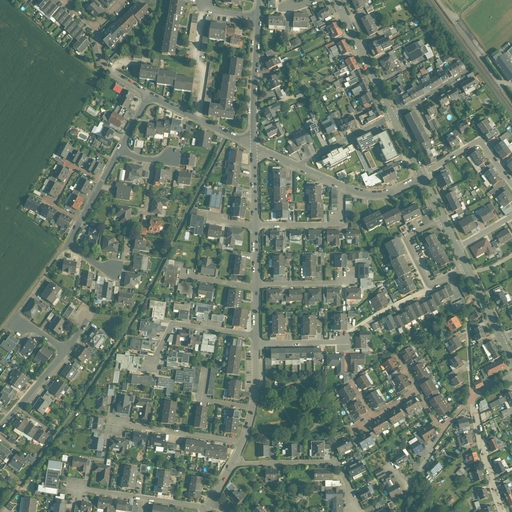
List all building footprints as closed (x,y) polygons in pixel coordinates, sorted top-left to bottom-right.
[(49,1),(47,0),(40,0),(36,5),(42,9),(49,1)] [(101,5),(96,0),(93,0),(92,2),(93,4),(94,3),(98,8),(101,5)] [(361,0),(357,0),(352,3),(356,11),(364,7),(363,4),(361,0)] [(42,9),(42,10),(46,14),(54,5),(49,1),(42,9)] [(185,4),(170,1),(168,16),(180,17),(180,18),(183,18),(185,4)] [(93,4),(87,10),(96,18),(102,12),(98,8),(94,3),(93,4)] [(54,5),(46,14),(51,18),(52,16),(58,9),(54,5)] [(141,5),(138,5),(134,9),(143,19),(152,12),(146,5),(144,5),(141,5)] [(58,9),(52,16),(57,20),(64,12),(59,8),(58,9)] [(143,19),(134,9),(130,13),(129,12),(138,21),(140,23),(143,19)] [(327,9),(319,13),(322,19),(323,19),(331,15),(327,9)] [(64,12),(57,20),(61,24),(69,16),(64,12)] [(138,21),(129,12),(123,18),(132,27),(138,21)] [(198,16),(192,15),(188,41),(194,42),(198,16)] [(69,16),(61,24),(66,28),(72,21),(73,20),(69,16)] [(180,17),(168,16),(166,33),(166,34),(178,35),(180,18),(180,17)] [(369,16),(361,20),(365,28),(373,24),(369,16)] [(132,27),(123,18),(121,20),(121,19),(116,23),(126,34),(129,31),(128,30),(131,27),(132,27)] [(72,21),(66,28),(65,30),(69,34),(76,25),(72,21)] [(126,34),(116,23),(114,25),(113,25),(108,30),(108,31),(106,33),(116,43),(122,37),(122,38),(126,34)] [(337,23),(328,27),(331,32),(339,29),(337,23)] [(226,27),(211,24),(210,26),(209,38),(216,39),(216,40),(217,41),(217,39),(224,40),(224,41),(226,30),(226,27)] [(373,24),(365,28),(369,37),(377,33),(373,24)] [(76,25),(69,34),(74,38),(81,29),(76,25)] [(210,26),(204,25),(202,43),(208,44),(209,38),(210,26)] [(383,35),(391,31),(388,26),(381,30),(383,35)] [(81,29),(74,38),(78,42),(82,37),(86,34),(81,29)] [(339,29),(331,32),(334,38),(342,34),(339,29)] [(241,32),(226,30),(224,41),(224,44),(239,46),(241,32)] [(116,43),(106,33),(104,35),(105,41),(104,42),(105,43),(105,44),(110,50),(117,43),(116,43)] [(178,35),(166,34),(166,33),(165,33),(162,54),(175,56),(178,35)] [(82,37),(78,42),(74,46),(78,49),(77,50),(81,54),(90,44),(82,37)] [(385,39),(379,42),(379,43),(377,44),(379,48),(390,42),(387,38),(387,37),(385,39)] [(294,48),(302,44),(299,38),(291,42),(294,48)] [(345,40),(337,44),(338,47),(340,50),(348,46),(345,40)] [(376,42),(368,46),(371,52),(379,48),(377,44),(376,42)] [(390,42),(379,48),(381,51),(383,50),(384,50),(392,46),(390,42)] [(417,43),(405,50),(412,62),(424,55),(420,49),(417,43)] [(348,46),(340,50),(342,56),(350,52),(348,46)] [(379,48),(371,52),(374,57),(382,53),(381,51),(379,48)] [(275,59),(271,51),(265,53),(269,62),(275,59)] [(392,51),(388,53),(390,57),(390,56),(393,62),(396,60),(392,51)] [(428,52),(424,55),(427,60),(433,57),(432,52),(431,51),(428,52)] [(511,65),(507,59),(504,55),(494,62),(509,82),(511,79),(511,65)] [(390,57),(380,62),(382,67),(384,66),(387,72),(396,67),(393,62),(390,56),(390,57)] [(269,62),(266,64),(269,70),(280,64),(279,64),(276,59),(278,58),(275,59),(269,62)] [(353,58),(345,61),(346,64),(348,67),(356,63),(353,58)] [(243,61),(231,59),(229,77),(236,78),(240,79),(243,61)] [(216,64),(210,63),(207,81),(213,81),(216,64)] [(356,63),(348,67),(349,70),(351,73),(359,69),(356,63)] [(458,63),(452,67),(457,73),(464,68),(462,64),(460,66),(458,63)] [(159,68),(141,66),(140,73),(139,79),(157,82),(157,80),(159,71),(159,68)] [(452,67),(446,71),(448,73),(446,75),(449,78),(457,73),(452,67)] [(159,71),(157,80),(157,82),(157,85),(174,87),(175,86),(176,77),(177,74),(159,71)] [(442,72),(439,74),(438,71),(437,71),(437,73),(438,75),(437,75),(442,84),(448,81),(442,72)] [(354,72),(351,74),(352,76),(344,81),(345,84),(348,83),(357,78),(354,72)] [(276,75),(271,78),(272,80),(267,82),(271,91),(280,86),(279,82),(279,81),(276,75)] [(438,77),(431,81),(435,88),(442,84),(437,75),(438,75),(437,75),(438,77)] [(229,77),(223,76),(220,100),(221,100),(232,102),(234,102),(233,102),(236,78),(229,77)] [(176,77),(175,86),(174,87),(174,90),(192,93),(193,82),(194,79),(176,77)] [(357,78),(348,83),(349,86),(359,81),(357,78)] [(431,81),(428,82),(426,79),(424,80),(429,91),(435,88),(431,81)] [(429,91),(424,80),(421,81),(422,84),(421,85),(422,86),(420,87),(424,94),(429,91)] [(469,80),(460,85),(464,93),(474,87),(469,80)] [(213,81),(207,81),(204,101),(210,102),(213,81)] [(358,88),(352,91),(353,94),(363,90),(360,84),(357,86),(358,88)] [(414,91),(411,86),(411,85),(411,84),(409,85),(411,89),(407,92),(412,101),(418,98),(414,91)] [(114,92),(120,95),(123,90),(118,86),(114,92)] [(423,95),(419,88),(414,91),(418,98),(423,95)] [(454,89),(445,94),(450,103),(458,98),(459,97),(458,96),(454,89)] [(120,95),(123,96),(118,104),(127,109),(130,103),(130,104),(132,102),(131,101),(134,96),(128,93),(128,92),(123,90),(120,95)] [(353,94),(352,95),(353,98),(359,95),(360,98),(365,95),(363,90),(353,94)] [(397,90),(391,93),(395,101),(401,98),(400,95),(399,95),(397,90)] [(360,98),(364,106),(370,103),(374,100),(370,93),(365,95),(360,98)] [(401,98),(405,105),(412,101),(408,94),(401,98)] [(445,94),(437,99),(441,107),(445,105),(446,106),(451,103),(450,103),(445,94)] [(232,102),(221,100),(220,107),(210,105),(210,104),(208,114),(208,117),(233,120),(235,108),(231,108),(232,102)] [(378,108),(374,100),(370,103),(371,106),(373,110),(378,108)] [(431,102),(424,106),(429,116),(436,112),(431,102)] [(127,109),(118,104),(113,113),(124,119),(129,111),(126,110),(127,109)] [(271,108),(265,111),(267,114),(265,114),(267,119),(269,119),(271,118),(275,116),(274,112),(281,109),(279,104),(271,108)] [(378,108),(373,110),(375,115),(377,118),(382,116),(378,108)] [(124,119),(113,113),(112,116),(110,116),(109,116),(108,117),(109,119),(107,121),(111,123),(119,127),(123,119),(124,120),(124,119)] [(429,141),(414,113),(405,117),(420,146),(425,143),(429,141)] [(352,115),(347,118),(348,119),(345,120),(349,129),(357,125),(352,115)] [(488,119),(480,124),(479,127),(481,129),(488,124),(489,125),(491,123),(488,119)] [(345,120),(342,122),(341,121),(337,122),(342,132),(349,129),(345,120)] [(181,122),(172,121),(172,123),(171,131),(179,132),(180,132),(180,129),(181,122)] [(172,123),(165,122),(164,124),(163,137),(169,138),(171,131),(172,123)] [(457,127),(458,129),(461,134),(470,129),(465,122),(457,127)] [(164,124),(156,123),(156,126),(155,134),(154,137),(154,138),(162,139),(163,137),(164,124)] [(273,126),(272,124),(264,128),(269,137),(277,133),(279,138),(284,135),(278,123),(273,126)] [(332,125),(331,123),(323,126),(327,134),(331,132),(334,130),(332,125)] [(156,126),(148,124),(146,135),(154,137),(155,134),(156,126)] [(481,129),(480,129),(484,135),(492,130),(489,125),(488,124),(481,129)] [(315,125),(309,128),(312,136),(316,134),(316,133),(320,132),(318,128),(317,128),(315,125)] [(102,133),(111,138),(114,133),(110,131),(104,128),(102,133)] [(492,130),(484,135),(489,141),(497,136),(492,130)] [(298,133),(304,145),(306,144),(306,143),(308,142),(309,142),(306,137),(303,131),(298,133)] [(386,132),(373,138),(375,143),(379,141),(380,143),(378,144),(380,147),(382,146),(384,150),(380,151),(386,163),(385,163),(385,164),(398,157),(394,148),(386,132)] [(111,138),(102,133),(101,133),(101,134),(100,134),(99,136),(100,136),(99,137),(97,140),(95,139),(92,146),(99,150),(103,144),(110,147),(114,139),(111,138)] [(211,135),(198,133),(197,139),(210,141),(211,135)] [(304,145),(298,133),(293,136),(296,142),(298,147),(299,147),(301,146),(304,145)] [(373,138),(370,133),(356,140),(362,152),(365,151),(365,150),(376,144),(375,143),(373,138)] [(507,133),(500,138),(502,141),(510,136),(507,133)] [(454,136),(447,140),(452,148),(459,144),(454,136)] [(210,141),(197,139),(196,146),(209,148),(210,141)] [(502,141),(493,148),(497,153),(506,147),(502,141)] [(71,147),(63,143),(60,149),(66,152),(67,152),(67,151),(68,152),(71,147)] [(420,146),(418,147),(420,153),(428,149),(425,143),(420,146)] [(297,151),(293,144),(287,147),(291,155),(297,151)] [(330,154),(322,159),(323,161),(322,162),(324,166),(325,166),(327,169),(336,165),(337,167),(344,163),(343,161),(350,157),(349,154),(350,153),(348,149),(346,149),(345,147),(338,150),(337,150),(330,154)] [(506,147),(497,153),(502,160),(511,153),(506,147)] [(66,152),(60,149),(58,154),(65,158),(68,152),(67,151),(67,152),(66,152)] [(428,149),(420,153),(423,158),(431,154),(428,149)] [(476,152),(470,156),(474,162),(482,156),(478,150),(476,152)] [(76,151),(73,155),(70,161),(76,164),(81,154),(76,151)] [(236,152),(234,152),(232,162),(241,164),(242,153),(236,152)] [(376,168),(369,152),(364,154),(372,170),(376,168)] [(81,154),(76,164),(81,166),(83,162),(86,157),(81,154)] [(195,156),(185,154),(183,166),(187,166),(193,167),(195,156)] [(423,158),(427,166),(435,163),(431,154),(423,158)] [(482,156),(474,162),(479,167),(483,164),(486,161),(482,156)] [(88,165),(86,169),(91,172),(97,163),(91,160),(88,165)] [(232,162),(230,162),(229,169),(240,171),(241,164),(232,162)] [(97,163),(91,172),(97,175),(100,169),(102,165),(97,163)] [(142,167),(128,165),(125,181),(131,182),(132,176),(141,178),(141,177),(142,170),(142,167)] [(63,168),(59,166),(56,171),(66,176),(69,171),(63,168)] [(279,171),(279,168),(273,168),(273,172),(274,172),(274,180),(275,180),(285,180),(285,171),(279,171)] [(486,168),(479,173),(482,176),(484,174),(488,171),(486,168)] [(240,171),(229,169),(228,176),(238,178),(240,171)] [(383,173),(381,174),(382,174),(384,179),(386,183),(396,178),(391,169),(383,173)] [(488,171),(484,174),(488,180),(496,174),(492,169),(488,171)] [(165,172),(157,170),(155,183),(163,184),(164,179),(167,179),(168,179),(168,173),(165,173),(165,172)] [(66,176),(56,171),(53,176),(53,177),(57,179),(63,182),(66,176)] [(382,171),(368,177),(366,173),(361,176),(363,180),(364,183),(367,182),(370,187),(381,181),(379,176),(382,174),(381,174),(383,173),(382,171)] [(191,175),(179,173),(177,181),(177,183),(178,183),(190,185),(191,175)] [(442,175),(436,178),(438,182),(439,182),(442,188),(449,184),(448,181),(449,180),(445,174),(445,173),(442,175)] [(496,174),(488,180),(493,186),(500,181),(496,174)] [(228,176),(226,186),(236,187),(237,187),(238,178),(228,176)] [(86,181),(82,179),(79,184),(89,190),(92,184),(86,181)] [(285,188),(285,180),(275,180),(275,188),(285,188)] [(54,184),(50,182),(48,187),(57,192),(60,187),(54,184)] [(89,190),(79,184),(76,189),(76,190),(80,192),(86,195),(89,190)] [(57,192),(48,187),(45,192),(47,193),(54,198),(57,192)] [(122,188),(118,187),(118,188),(118,192),(118,193),(118,199),(129,200),(131,189),(122,188)] [(320,195),(320,187),(314,187),(309,187),(309,195),(320,195)] [(218,192),(208,190),(207,196),(211,196),(210,207),(219,208),(221,197),(222,188),(219,188),(218,192)] [(285,196),(285,188),(275,188),(274,188),(274,196),(285,196)] [(506,191),(499,197),(502,201),(510,196),(510,195),(506,191)] [(450,194),(445,196),(448,203),(456,199),(453,192),(450,194)] [(77,197),(73,195),(71,200),(80,205),(83,200),(77,197)] [(320,203),(320,195),(310,195),(310,203),(311,203),(320,203)] [(502,201),(501,202),(505,207),(507,210),(511,207),(509,204),(511,201),(511,198),(510,195),(510,196),(502,201)] [(286,203),(285,196),(274,196),(274,204),(276,204),(278,204),(286,204),(286,203)] [(35,200),(30,197),(25,207),(30,209),(35,200)] [(168,201),(154,199),(152,213),(158,214),(161,214),(162,206),(167,207),(168,201)] [(241,200),(236,199),(236,200),(234,208),(240,209),(246,210),(247,201),(241,200)] [(456,199),(448,203),(453,212),(455,211),(461,208),(456,199)] [(41,203),(35,200),(30,209),(35,212),(38,208),(41,203)] [(80,205),(71,200),(68,205),(72,208),(77,211),(80,205)] [(286,203),(286,204),(278,204),(276,204),(276,212),(288,212),(287,203),(286,203)] [(323,211),(323,203),(320,203),(311,203),(311,211),(323,211)] [(416,205),(400,213),(403,219),(405,224),(421,216),(416,205)] [(43,211),(41,215),(46,218),(51,208),(46,206),(43,211)] [(131,209),(117,207),(116,215),(121,216),(120,222),(128,223),(131,209)] [(51,208),(46,218),(51,221),(53,217),(56,211),(51,208)] [(246,210),(240,209),(234,208),(233,217),(238,218),(244,219),(246,210)] [(427,208),(422,211),(425,217),(430,214),(427,208)] [(491,212),(489,208),(484,211),(484,213),(489,220),(494,217),(491,212)] [(389,213),(394,224),(403,219),(400,213),(397,209),(389,213)] [(323,219),(323,211),(311,211),(311,219),(323,219)] [(370,217),(376,227),(384,223),(381,217),(379,212),(370,217)] [(394,224),(389,213),(381,217),(384,223),(387,228),(394,224)] [(484,213),(482,214),(479,215),(484,223),(489,220),(484,213)] [(59,220),(57,224),(62,227),(67,217),(62,214),(59,220)] [(196,217),(192,216),(190,227),(196,228),(195,233),(201,234),(203,218),(196,217)] [(470,216),(470,217),(465,220),(464,220),(471,231),(471,230),(476,227),(476,228),(477,228),(473,222),(470,216)] [(72,220),(67,217),(62,227),(67,229),(67,230),(69,226),(72,220)] [(376,227),(370,217),(363,220),(368,231),(376,227)] [(471,231),(464,220),(465,221),(459,224),(458,223),(465,235),(465,234),(465,233),(470,230),(471,231)] [(158,223),(150,222),(149,231),(159,232),(160,227),(161,227),(162,223),(158,222),(158,223)] [(405,225),(399,228),(402,233),(408,231),(405,225)] [(213,227),(209,226),(208,235),(220,237),(222,228),(216,227),(216,226),(213,226),(213,227)] [(243,231),(229,229),(228,238),(227,246),(228,246),(229,247),(229,246),(232,247),(233,239),(237,239),(237,240),(242,241),(243,231)] [(511,237),(507,229),(503,231),(504,232),(496,237),(499,242),(503,241),(504,242),(511,237)] [(94,231),(90,230),(88,237),(85,237),(85,242),(89,243),(89,246),(96,247),(97,240),(98,240),(99,233),(94,233),(94,231)] [(279,233),(279,231),(270,232),(270,240),(277,240),(277,246),(283,246),(283,241),(283,234),(283,232),(281,233),(279,233)] [(296,232),(290,232),(290,237),(290,241),(301,240),(301,231),(296,231),(296,232)] [(321,231),(308,231),(308,233),(308,239),(309,239),(315,239),(315,245),(320,245),(320,241),(321,241),(321,231)] [(360,235),(360,231),(346,231),(346,239),(353,239),(353,244),(358,243),(358,235),(360,235)] [(336,233),(336,232),(327,232),(327,235),(327,238),(327,241),(334,241),(334,247),(339,247),(339,240),(339,234),(339,233),(336,233)] [(433,235),(426,239),(430,247),(438,244),(437,243),(433,235)] [(112,238),(105,237),(103,251),(117,253),(118,244),(111,243),(112,238)] [(144,238),(136,237),(136,241),(137,241),(136,250),(140,251),(145,252),(147,243),(143,242),(144,238)] [(397,239),(386,245),(394,261),(402,257),(405,255),(397,239)] [(482,242),(477,245),(477,244),(470,248),(475,256),(479,254),(486,251),(489,256),(494,254),(494,253),(491,249),(486,239),(482,242)] [(438,244),(430,247),(429,248),(434,258),(436,257),(444,254),(438,243),(437,243),(438,244)] [(449,263),(444,254),(436,257),(441,267),(449,263)] [(139,257),(135,256),(135,257),(134,267),(141,268),(141,270),(147,271),(149,258),(139,257)] [(315,256),(306,256),(306,267),(315,267),(315,256)] [(346,268),(346,256),(336,256),(336,268),(346,268)] [(240,258),(236,257),(235,266),(246,268),(247,259),(240,258)] [(284,268),(284,257),(273,257),(273,268),(274,268),(284,268)] [(394,261),(392,262),(399,278),(407,274),(410,273),(402,257),(394,261)] [(162,269),(173,270),(173,267),(167,266),(168,263),(168,260),(167,260),(162,269)] [(211,261),(204,260),(203,264),(202,272),(203,273),(203,274),(213,275),(214,270),(215,265),(210,265),(211,261)] [(76,264),(63,262),(65,262),(65,264),(64,271),(69,272),(68,273),(69,274),(69,272),(75,273),(76,268),(76,264)] [(369,278),(368,265),(359,265),(359,279),(361,279),(366,279),(367,279),(367,278),(369,278)] [(246,268),(235,266),(234,275),(238,276),(244,277),(246,268)] [(315,267),(306,267),(306,277),(306,278),(312,278),(315,277),(315,267)] [(284,276),(284,268),(274,268),(274,275),(274,281),(280,281),(280,278),(281,278),(281,276),(284,276)] [(173,270),(162,269),(161,271),(163,272),(166,273),(165,283),(175,284),(176,280),(174,280),(175,278),(176,278),(177,271),(173,270)] [(90,274),(85,274),(85,272),(83,285),(90,286),(91,286),(92,281),(93,274),(90,273),(90,274)] [(137,276),(126,274),(124,287),(134,288),(135,281),(139,282),(140,276),(137,276)] [(399,278),(398,279),(400,284),(410,280),(407,274),(399,278)] [(410,280),(400,284),(403,290),(413,285),(410,280)] [(60,289),(51,283),(46,290),(55,296),(60,289)] [(193,285),(182,283),(182,285),(181,291),(180,294),(188,295),(188,298),(191,299),(193,285)] [(96,284),(95,290),(95,294),(98,294),(99,291),(103,291),(104,285),(96,284)] [(112,286),(104,284),(104,285),(103,291),(103,297),(110,298),(112,286)] [(403,290),(402,290),(405,295),(415,290),(413,285),(403,290)] [(213,288),(200,286),(199,288),(199,293),(198,298),(206,299),(211,300),(213,288)] [(339,289),(339,290),(334,290),(334,289),(334,290),(327,290),(327,292),(327,297),(335,297),(335,303),(334,303),(334,307),(340,306),(340,298),(340,289),(339,289)] [(445,289),(431,296),(433,299),(437,307),(444,303),(442,301),(449,297),(447,294),(445,290),(445,289)] [(55,296),(46,290),(42,297),(52,304),(57,298),(55,296)] [(230,299),(241,300),(242,291),(230,290),(230,291),(231,292),(230,299)] [(302,301),(302,290),(294,290),(294,291),(290,291),(289,291),(289,295),(289,300),(295,300),(295,302),(302,301)] [(321,302),(320,290),(308,290),(309,300),(309,302),(321,302)] [(360,290),(346,290),(346,299),(360,299),(360,290)] [(282,295),(282,291),(267,291),(267,303),(273,303),(273,300),(282,299),(283,299),(282,295)] [(377,297),(381,306),(387,303),(382,293),(376,296),(377,297)] [(504,297),(502,293),(495,297),(495,298),(496,301),(495,301),(497,305),(498,304),(499,308),(507,304),(506,300),(505,296),(504,297)] [(132,296),(120,294),(119,302),(123,303),(122,304),(124,304),(124,303),(131,304),(132,296)] [(381,306),(377,297),(373,300),(374,302),(372,303),(376,310),(381,307),(381,306)] [(34,299),(26,310),(33,315),(33,314),(36,311),(38,309),(42,312),(44,309),(45,308),(41,305),(41,304),(34,299)] [(241,300),(230,299),(229,306),(228,306),(227,308),(236,309),(240,309),(241,300)] [(433,299),(426,303),(431,312),(432,314),(438,310),(437,307),(433,299)] [(460,301),(452,305),(456,312),(464,307),(460,301)] [(50,307),(43,302),(41,304),(41,305),(45,308),(44,309),(47,311),(50,307)] [(165,304),(151,302),(150,307),(156,308),(155,319),(160,319),(163,320),(165,304)] [(419,306),(418,303),(411,306),(417,319),(424,316),(419,306)] [(431,312),(426,303),(419,306),(424,316),(431,312)] [(189,305),(184,304),(184,305),(174,304),(173,310),(180,311),(179,318),(187,319),(187,316),(188,316),(189,308),(190,305),(189,305)] [(209,308),(196,306),(195,312),(203,313),(202,314),(204,314),(203,318),(197,317),(196,321),(207,323),(209,311),(210,308),(209,308)] [(417,319),(411,306),(404,309),(406,313),(406,312),(411,322),(417,319)] [(476,308),(471,310),(474,315),(475,319),(481,316),(476,308)] [(240,309),(236,309),(234,318),(247,319),(248,310),(240,309)] [(33,315),(26,310),(24,313),(32,318),(34,315),(33,314),(33,315)] [(406,313),(399,316),(404,326),(411,323),(411,322),(406,312),(406,313)] [(346,320),(346,315),(335,315),(335,331),(346,331),(346,323),(347,323),(347,320),(346,320)] [(391,315),(384,319),(390,331),(397,328),(392,319),(393,319),(391,315)] [(284,323),(284,316),(272,316),(272,317),(273,317),(273,327),(284,327),(284,326),(283,326),(283,323),(284,323)] [(393,319),(392,319),(397,328),(397,330),(404,326),(399,316),(393,319)] [(315,326),(315,317),(304,317),(304,321),(304,326),(315,326)] [(461,327),(455,318),(456,317),(455,317),(447,322),(445,324),(447,327),(448,327),(452,332),(451,333),(461,327),(461,326),(461,327)] [(57,318),(55,320),(54,320),(52,323),(53,323),(50,327),(61,335),(59,333),(60,331),(61,331),(62,330),(62,329),(62,328),(65,325),(65,324),(57,318)] [(247,319),(234,318),(233,326),(245,328),(247,319)] [(152,325),(142,323),(141,330),(148,331),(148,336),(155,337),(156,332),(159,332),(160,326),(159,326),(152,325)] [(315,336),(315,326),(304,326),(304,332),(305,332),(305,336),(308,336),(315,336)] [(284,335),(284,327),(273,327),(273,335),(274,335),(276,335),(284,335)] [(476,329),(475,329),(476,332),(475,333),(476,336),(475,336),(483,333),(480,327),(476,329)] [(94,329),(86,341),(94,347),(103,335),(98,332),(94,329)] [(192,333),(179,331),(179,332),(181,332),(180,336),(187,337),(185,346),(194,348),(195,341),(196,338),(192,338),(192,333)] [(360,337),(355,337),(356,349),(361,349),(368,349),(366,349),(366,347),(364,347),(364,340),(370,340),(370,333),(360,333),(360,337)] [(483,333),(475,336),(476,339),(475,339),(476,342),(477,341),(484,338),(485,338),(483,333)] [(216,336),(204,334),(202,345),(201,349),(210,351),(210,352),(213,353),(214,346),(209,345),(209,341),(210,341),(210,340),(215,341),(216,336)] [(178,336),(173,335),(172,345),(179,346),(180,342),(177,342),(178,336)] [(18,342),(10,336),(6,342),(4,341),(0,346),(7,351),(9,347),(13,350),(17,344),(18,342)] [(459,342),(460,342),(457,338),(457,337),(455,338),(449,342),(451,346),(448,348),(451,353),(462,346),(459,342)] [(243,340),(232,338),(231,347),(242,349),(243,340)] [(24,348),(21,352),(21,353),(24,355),(26,353),(29,356),(37,345),(30,339),(24,348)] [(152,342),(143,341),(140,341),(140,340),(133,339),(132,350),(139,351),(139,348),(151,350),(152,342)] [(492,341),(486,345),(490,353),(491,353),(496,350),(492,341)] [(21,347),(17,344),(13,350),(17,353),(21,347)] [(95,351),(89,346),(86,350),(89,353),(91,355),(95,351)] [(43,347),(35,358),(34,360),(39,363),(40,361),(45,364),(45,365),(53,354),(53,353),(52,354),(46,350),(47,349),(43,347)] [(81,347),(75,356),(83,362),(89,353),(86,350),(81,347)] [(242,349),(231,347),(230,356),(240,358),(242,349)] [(406,350),(400,354),(404,359),(413,353),(410,348),(406,350)] [(496,350),(491,353),(493,358),(494,360),(500,357),(497,350),(496,350)] [(179,353),(172,352),(171,358),(168,357),(167,362),(174,363),(176,364),(177,357),(182,358),(181,363),(187,364),(188,354),(179,352),(179,353)] [(413,353),(404,359),(407,365),(414,360),(417,359),(413,353)] [(140,358),(134,357),(130,357),(130,358),(125,357),(125,356),(119,355),(118,362),(122,362),(121,364),(120,370),(121,370),(121,367),(128,368),(134,368),(135,364),(139,365),(140,358)] [(335,357),(335,355),(327,355),(327,367),(337,367),(338,375),(344,375),(344,373),(344,355),(339,355),(339,357),(335,357)] [(364,365),(364,355),(351,355),(351,373),(356,372),(356,365),(364,365)] [(230,356),(228,356),(227,365),(228,365),(239,366),(240,358),(230,356)] [(457,356),(450,361),(455,369),(463,364),(460,359),(459,360),(457,356)] [(389,361),(383,364),(386,370),(396,364),(392,359),(389,361)] [(502,360),(480,370),(484,379),(506,368),(502,360)] [(81,367),(75,362),(72,367),(77,371),(81,367)] [(396,364),(386,370),(390,375),(397,371),(399,370),(396,364)] [(417,366),(411,369),(415,375),(424,369),(421,364),(417,366)] [(72,367),(68,365),(61,375),(70,381),(77,371),(72,367)] [(239,366),(228,365),(227,374),(238,376),(239,366)] [(424,369),(415,375),(418,380),(424,377),(427,375),(424,369)] [(28,379),(15,370),(12,374),(17,378),(12,384),(11,383),(11,384),(12,385),(19,390),(20,390),(28,379)] [(194,373),(189,373),(188,374),(186,373),(184,373),(184,372),(177,371),(175,381),(175,382),(182,383),(183,380),(187,381),(186,390),(192,391),(193,384),(193,383),(189,383),(190,377),(194,377),(194,375),(194,373)] [(145,377),(133,375),(132,382),(144,383),(144,386),(150,387),(151,385),(151,380),(152,377),(145,376),(145,377)] [(396,379),(393,381),(396,386),(406,380),(402,375),(396,379)] [(452,380),(456,387),(463,382),(459,375),(457,377),(452,380)] [(370,385),(364,376),(360,378),(357,380),(363,390),(366,388),(369,388),(369,386),(370,385)] [(175,381),(159,378),(159,381),(158,386),(169,388),(168,395),(173,395),(175,382),(175,381)] [(57,379),(48,391),(56,397),(57,397),(62,390),(66,393),(70,388),(57,379)] [(406,380),(396,386),(400,392),(404,389),(409,386),(406,380)] [(427,382),(420,386),(424,391),(433,385),(430,380),(427,382)] [(480,380),(473,384),(476,389),(483,386),(480,380)] [(241,383),(230,381),(229,390),(240,391),(241,383)] [(433,385),(424,391),(427,396),(431,394),(436,391),(436,390),(433,385)] [(342,390),(338,392),(341,398),(351,391),(348,386),(342,390)] [(5,387),(2,391),(5,393),(0,399),(8,405),(13,397),(10,395),(11,393),(12,392),(11,392),(5,387)] [(240,391),(229,390),(228,397),(227,397),(227,398),(239,400),(240,391)] [(56,397),(48,391),(46,393),(55,399),(56,397)] [(351,391),(341,398),(345,403),(349,401),(355,397),(351,391)] [(371,394),(366,397),(370,403),(379,397),(376,391),(371,394)] [(505,397),(498,401),(500,405),(507,402),(511,399),(511,391),(504,395),(505,397)] [(55,399),(46,393),(43,398),(48,402),(49,399),(53,402),(55,400),(55,399)] [(108,396),(97,395),(97,400),(99,400),(97,410),(106,411),(108,396)] [(434,399),(430,402),(433,407),(433,406),(443,401),(442,401),(440,396),(439,396),(434,399)] [(42,397),(33,408),(42,414),(49,404),(41,399),(42,397)] [(379,397),(370,403),(373,408),(378,405),(383,402),(379,397)] [(417,403),(414,398),(408,402),(414,411),(420,408),(417,403)] [(153,401),(137,399),(136,406),(143,407),(142,419),(147,420),(149,407),(152,408),(153,401)] [(443,401),(433,406),(433,407),(436,411),(446,405),(443,400),(442,401),(443,401)] [(498,401),(490,405),(492,409),(500,405),(498,401)] [(176,403),(166,402),(165,409),(175,411),(176,403)] [(352,406),(348,408),(351,414),(361,408),(358,402),(352,406)] [(414,411),(408,402),(403,405),(405,409),(409,415),(414,411)] [(129,405),(119,404),(118,413),(128,414),(129,405)] [(446,405),(436,411),(439,416),(446,412),(449,411),(446,405)] [(208,408),(197,407),(194,428),(205,429),(208,408)] [(510,408),(502,412),(500,415),(501,416),(511,410),(511,408),(511,407),(510,408)] [(361,408),(351,414),(355,419),(355,420),(360,417),(365,413),(361,408)] [(399,410),(398,408),(392,412),(398,421),(400,425),(405,421),(403,418),(403,417),(399,410)] [(240,412),(225,410),(224,418),(227,419),(227,418),(239,420),(239,416),(239,412),(240,412)] [(511,410),(501,416),(502,419),(511,414),(511,410)] [(398,421),(392,412),(386,415),(389,420),(392,425),(398,421)] [(174,417),(164,416),(163,424),(173,425),(174,417)] [(29,424),(19,417),(13,426),(22,433),(23,432),(29,424)] [(104,419),(93,418),(93,423),(90,422),(89,429),(92,429),(102,431),(104,419)] [(239,420),(227,418),(227,419),(226,425),(238,427),(239,420)] [(384,423),(381,418),(376,422),(382,432),(385,430),(384,430),(387,428),(384,423)] [(468,419),(458,421),(458,422),(457,422),(458,427),(459,426),(460,429),(470,427),(468,419)] [(382,432),(376,422),(370,425),(374,431),(376,435),(379,433),(379,434),(382,432)] [(39,430),(29,423),(29,424),(23,432),(32,439),(33,438),(39,430)] [(226,425),(225,432),(236,434),(237,430),(238,427),(226,425)] [(430,425),(425,428),(431,438),(436,435),(433,430),(430,425)] [(431,438),(425,428),(419,432),(423,438),(425,441),(431,438)] [(49,436),(39,429),(39,430),(33,438),(43,445),(49,436)] [(146,435),(134,433),(134,435),(133,442),(138,443),(137,447),(144,448),(146,435)] [(369,434),(368,433),(362,436),(368,446),(371,445),(370,444),(373,442),(372,440),(369,434)] [(357,439),(353,434),(350,436),(355,445),(359,443),(357,439)] [(165,437),(153,435),(152,442),(151,446),(164,447),(164,443),(165,437)] [(470,435),(461,437),(461,438),(462,442),(460,442),(461,446),(469,444),(472,444),(471,439),(472,439),(471,435),(470,435)] [(362,436),(357,439),(359,443),(362,449),(365,447),(366,448),(368,446),(362,436)] [(101,440),(93,438),(92,450),(102,452),(104,440),(101,440)] [(346,438),(334,444),(339,454),(351,448),(346,438)] [(126,440),(114,439),(114,441),(113,448),(120,449),(119,454),(124,455),(126,440)] [(494,439),(488,442),(492,452),(499,449),(497,445),(494,439)] [(193,441),(186,440),(184,452),(191,453),(193,441)] [(200,442),(193,441),(191,453),(198,454),(200,442)] [(418,441),(414,443),(414,444),(410,446),(415,454),(423,449),(420,445),(418,441)] [(207,443),(200,442),(198,454),(205,455),(207,445),(207,443)] [(325,442),(312,443),(312,450),(313,450),(313,456),(310,456),(310,457),(323,457),(323,450),(323,448),(325,448),(325,442)] [(469,444),(461,446),(460,448),(455,452),(458,455),(462,450),(471,448),(469,444)] [(214,446),(207,445),(205,455),(205,457),(212,458),(214,446)] [(7,450),(2,446),(0,448),(0,456),(0,457),(4,459),(5,458),(9,452),(9,451),(8,452),(6,451),(7,450)] [(220,447),(214,446),(212,458),(219,459),(220,447)] [(268,446),(258,446),(258,457),(268,457),(268,446)] [(294,447),(294,446),(287,446),(287,449),(285,449),(285,450),(286,450),(286,454),(287,454),(287,457),(292,456),(292,455),(296,455),(296,447),(294,447)] [(227,448),(220,447),(219,459),(226,460),(227,448)] [(403,451),(399,453),(399,454),(393,458),(399,467),(403,464),(402,463),(407,460),(408,460),(406,457),(403,452),(403,451)] [(377,452),(366,459),(373,472),(385,465),(377,452)] [(360,453),(354,456),(357,463),(363,460),(360,453)] [(476,453),(466,456),(467,458),(469,458),(470,464),(478,462),(476,453)] [(17,454),(10,463),(20,471),(27,461),(25,460),(21,457),(21,456),(17,454)] [(87,460),(73,458),(72,466),(81,467),(81,472),(86,473),(86,466),(87,460)] [(501,462),(494,465),(499,475),(505,472),(505,471),(506,471),(508,470),(508,469),(504,460),(501,462)] [(53,462),(49,462),(49,461),(47,470),(61,472),(62,463),(53,462)] [(440,467),(435,462),(428,469),(429,470),(426,473),(428,475),(433,480),(436,477),(433,474),(440,467)] [(356,463),(346,468),(348,472),(350,472),(352,476),(360,472),(356,463)] [(106,466),(102,466),(96,465),(95,470),(101,471),(100,483),(108,484),(110,468),(110,467),(106,466)] [(138,468),(125,466),(123,477),(136,479),(138,468)] [(461,468),(455,474),(459,478),(465,472),(465,471),(461,468)] [(385,475),(382,469),(375,473),(378,480),(380,478),(385,475)] [(61,472),(47,470),(45,483),(45,488),(58,490),(61,472)] [(272,470),(266,470),(266,478),(272,478),(272,481),(276,481),(276,470),(272,471),(272,470)] [(480,470),(469,473),(471,479),(473,478),(473,479),(474,479),(475,483),(483,480),(480,470)] [(330,471),(315,471),(315,480),(325,480),(330,480),(330,471)] [(170,473),(160,472),(159,479),(160,479),(169,481),(170,473)] [(385,475),(380,478),(384,486),(386,485),(388,489),(396,485),(393,481),(395,480),(391,472),(385,475)] [(465,472),(459,478),(462,480),(467,474),(465,472)] [(136,479),(123,477),(122,488),(134,490),(136,479)] [(203,478),(192,477),(191,484),(202,485),(203,478)] [(169,481),(160,479),(159,486),(168,487),(169,481)] [(191,484),(190,484),(189,490),(201,492),(202,485),(191,484)] [(232,484),(227,488),(231,493),(236,488),(232,484)] [(388,489),(392,498),(401,493),(396,484),(396,485),(388,489)] [(504,486),(500,488),(505,497),(511,494),(507,484),(504,486)] [(159,486),(158,486),(157,493),(167,494),(168,487),(159,486)] [(366,488),(358,492),(359,492),(363,501),(371,497),(369,493),(369,492),(368,492),(366,488)] [(486,489),(476,493),(478,497),(479,497),(480,501),(489,498),(486,489)] [(201,492),(189,490),(188,497),(200,499),(201,492)] [(342,506),(342,490),(333,490),(325,490),(325,492),(326,500),(334,500),(334,506),(341,506),(342,506)] [(243,499),(235,491),(229,497),(237,505),(243,499)] [(452,496),(445,502),(449,505),(455,499),(452,496)] [(37,500),(25,498),(24,506),(35,508),(37,500)] [(112,500),(99,498),(98,503),(98,508),(105,509),(104,511),(109,511),(111,506),(112,500)] [(385,500),(374,505),(376,509),(387,504),(385,500)] [(127,502),(117,501),(116,510),(126,511),(127,505),(127,502)] [(90,511),(92,504),(81,502),(81,505),(80,511),(85,511),(84,511),(90,511)] [(470,511),(473,511),(479,506),(480,506),(478,502),(474,503),(475,506),(470,511)]
